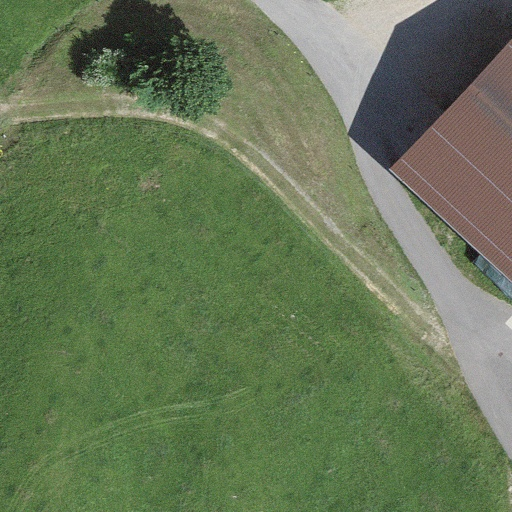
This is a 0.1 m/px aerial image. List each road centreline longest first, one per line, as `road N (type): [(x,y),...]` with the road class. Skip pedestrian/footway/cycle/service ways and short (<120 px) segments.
road 1 (track): [(0,110),(164,108),(255,146),(397,302),(474,364)]
road 2 (track): [(511,434),(489,404),(458,318),(389,187),(356,90),(283,0)]
